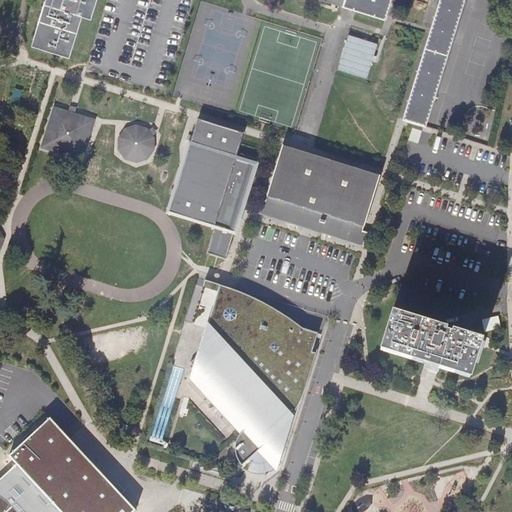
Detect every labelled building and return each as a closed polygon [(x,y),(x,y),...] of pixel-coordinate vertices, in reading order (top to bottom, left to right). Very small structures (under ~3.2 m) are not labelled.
[(47,0),(48,1),(45,0),(38,24),(40,25),(35,40),(55,46),(56,43),(70,48),(82,11),(91,13),(95,0),(47,0)] [(105,0),(85,68),(165,93),(193,0),(105,0)] [(320,0),(385,20),(391,0),(320,0)] [(403,119),(425,126),(464,0),(440,0),(430,34),(403,119)] [(370,76),(377,40),(347,34),(340,70),(370,76)] [(69,112),(54,108),(42,148),(82,160),(85,152),(95,120),(74,114),(69,112)] [(193,136),(191,142),(177,190),(175,195),(170,213),(216,227),(212,241),(231,246),(256,166),(236,160),(244,134),(198,120),(193,136)] [(119,151),(125,159),(137,163),(147,159),(154,150),(154,138),(152,135),(149,131),(147,129),(136,125),(125,129),(118,138),(119,151)] [(256,214),(363,247),(367,233),(362,231),(379,178),(283,147),(265,201),(261,200),(256,214)] [(228,259),(231,246),(212,241),(208,253),(228,259)] [(195,367),(191,380),(241,434),(239,436),(238,439),(236,444),(236,448),(236,452),(236,455),(237,458),(238,460),(240,463),(243,466),(258,452),(277,473),(295,417),(292,416),(296,411),(299,405),(302,399),(305,393),(317,355),(312,353),(318,333),(301,328),(253,298),(221,285),(198,356),(191,363),(195,367)] [(469,378),(481,340),(452,331),(451,334),(445,332),(445,329),(392,312),(380,350),(406,358),(432,366),(469,378)] [(498,315),(484,319),(486,329),(500,326),(498,315)] [(176,366),(171,379),(179,381),(184,368),(176,366)] [(0,511),(134,511),(136,510),(70,440),(50,418),(9,457),(16,465),(0,479),(0,511)]
